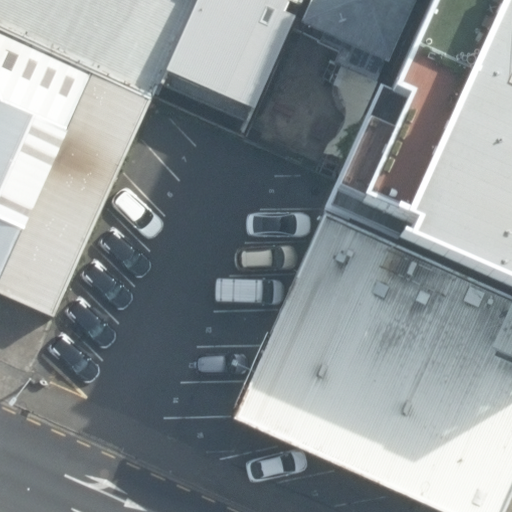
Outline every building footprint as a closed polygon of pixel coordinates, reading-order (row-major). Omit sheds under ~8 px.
[(198,0),(0,0),(0,45),(152,110),(165,78),(198,0)] [(198,0),(165,78),(254,118),(306,0),(198,0)] [(415,0),(314,0),(301,30),(385,67),(415,0)] [(511,0),(423,0),(331,208),(511,290),(511,0)] [(152,110),(0,45),(0,309),(11,289),(67,312),(152,110)] [(490,511),(511,464),(511,309),(320,225),(231,424),(429,511),(490,511)]
